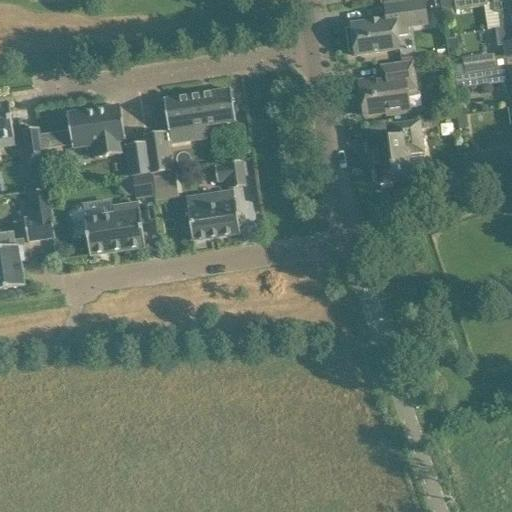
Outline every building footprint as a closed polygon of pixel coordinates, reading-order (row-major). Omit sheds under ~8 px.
[(351,29),(346,30),(349,53),(354,52),(355,57),(375,54),(399,50),(399,49),(398,37),(406,36),(405,28),(427,25),(423,0),(418,0),(403,2),(384,5),(386,20),(350,25),(351,29)] [(485,0),(453,0),(455,10),(455,11),(485,7),(487,7),(486,4),(485,0)] [(511,0),(501,0),(499,0),(492,1),(494,10),(498,14),(501,14),(503,29),(511,27),(511,0)] [(511,27),(503,29),(496,30),(499,46),(506,45),(507,58),(511,56),(511,27)] [(448,56),(426,59),(428,72),(450,69),(448,56)] [(485,56),(463,59),(463,64),(465,75),(483,72),(487,72),(485,56)] [(412,61),(401,63),(382,66),(384,79),(359,82),(363,116),(387,113),(387,116),(410,112),(407,90),(416,89),(412,61)] [(487,72),(483,72),(465,75),(464,75),(452,77),(453,90),(485,86),(510,82),(508,69),(487,72)] [(195,128),(221,124),(219,115),(233,113),(233,115),(234,115),(231,90),(164,100),(168,132),(169,132),(171,144),(197,141),(195,128)] [(9,103),(0,104),(0,143),(1,148),(15,146),(14,138),(9,103)] [(120,107),(67,115),(72,149),(93,146),(95,159),(122,155),(120,142),(125,141),(120,107)] [(424,153),(421,128),(434,127),(434,120),(411,123),(391,125),(393,138),(367,142),(371,169),(375,168),(377,186),(412,181),(408,155),(424,153)] [(29,173),(45,170),(39,129),(23,131),(29,173)] [(165,133),(144,136),(151,174),(171,172),(165,133)] [(145,143),(125,146),(129,177),(133,176),(151,174),(145,143)] [(463,156),(465,170),(496,166),(494,152),(463,156)] [(452,158),(449,173),(450,177),(450,179),(466,175),(465,170),(463,156),(452,158)] [(226,163),(226,165),(215,167),(219,183),(229,181),(230,188),(246,186),(243,160),(226,163)] [(151,174),(133,176),(137,200),(154,197),(151,174)] [(184,212),(183,212),(185,229),(190,228),(192,242),(240,235),(236,203),(234,190),(219,192),(221,205),(188,210),(188,211),(184,212)] [(55,239),(48,191),(29,193),(32,218),(24,220),(28,243),(55,239)] [(146,249),(139,204),(114,208),(115,215),(84,220),(90,257),(146,249)] [(26,262),(24,247),(18,248),(18,246),(0,248),(0,290),(24,287),(20,263),(26,262)]
